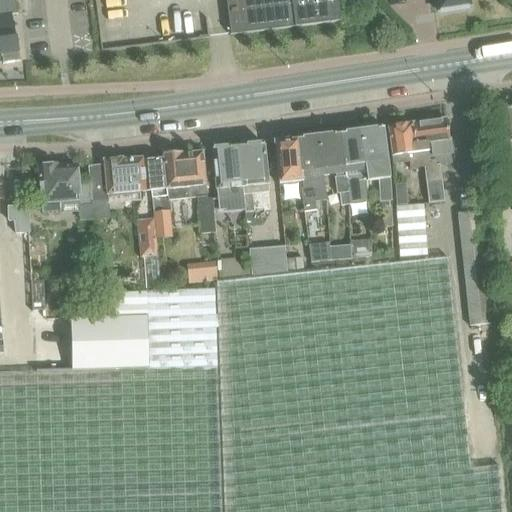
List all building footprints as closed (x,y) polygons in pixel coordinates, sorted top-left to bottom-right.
[(17,15),(14,0),(0,0),(0,63),(1,63),(2,65),(19,63),(15,39),(14,39),(12,29),(13,29),(11,16),(17,15)] [(225,0),(230,36),(339,23),(336,0),(225,0)] [(432,0),(435,11),(437,11),(438,13),(466,8),(466,6),(468,6),(467,0),(432,0)] [(511,110),(501,113),(503,129),(499,129),(501,141),(505,141),(507,155),(511,153),(511,110)] [(446,120),(412,125),(415,145),(427,143),(430,161),(435,160),(436,168),(440,167),(451,166),(449,155),(452,155),(446,120)] [(445,203),(440,167),(436,168),(435,160),(430,161),(427,143),(415,145),(412,125),(388,128),(393,165),(408,163),(409,170),(424,168),(429,206),(445,203)] [(381,131),(360,133),(366,182),(377,181),(379,203),(390,202),(387,170),(386,170),(381,131)] [(369,203),(366,182),(360,133),(339,136),(348,205),(369,203)] [(339,136),(317,139),(322,177),(323,177),(334,175),(336,195),(339,194),(340,206),(348,205),(339,136)] [(326,201),(323,177),(322,177),(317,139),(296,141),(301,183),(299,183),(302,211),(316,210),(315,202),(326,201)] [(278,185),(299,183),(301,183),(296,141),(273,144),(278,185)] [(263,145),(237,148),(244,213),(253,212),(251,195),(268,194),(263,145)] [(221,214),(243,212),(237,148),(212,150),(216,190),(218,190),(221,214)] [(184,153),(161,155),(162,159),(164,192),(165,191),(166,202),(168,202),(196,200),(199,235),(214,234),(211,200),(205,198),(204,187),(205,187),(202,153),(184,154),(184,153)] [(88,167),(89,184),(91,203),(106,202),(106,197),(145,193),(142,159),(121,161),(121,160),(102,162),(102,166),(88,167)] [(169,213),(168,202),(166,202),(165,191),(164,192),(162,159),(159,160),(159,159),(147,160),(153,220),(155,239),(169,238),(167,213),(169,213)] [(91,203),(89,184),(76,185),(75,167),(55,169),(55,167),(38,168),(40,204),(41,204),(42,214),(59,213),(59,205),(77,203),(77,207),(91,206),(91,203)] [(399,258),(426,256),(423,206),(395,208),(399,258)] [(390,208),(381,208),(382,228),(391,227),(390,208)] [(13,235),(27,234),(26,209),(7,210),(8,223),(13,223),(13,235)] [(469,327),(490,325),(478,213),(457,215),(469,327)] [(153,220),(136,222),(139,260),(156,258),(155,239),(153,220)] [(349,244),(349,246),(350,260),(372,258),(370,242),(349,244)] [(310,263),(330,261),(329,248),(328,244),(308,245),(310,263)] [(349,246),(329,248),(330,261),(350,260),(349,246)] [(247,250),(248,260),(250,278),(250,280),(285,276),(283,247),(247,250)] [(216,259),(218,281),(250,278),(248,260),(235,262),(234,257),(216,259)] [(215,284),(222,457),(223,511),(500,511),(497,466),(444,471),(345,481),(342,434),(376,431),(376,440),(441,433),(461,405),(446,258),(285,276),(250,280),(215,284)] [(302,259),(284,260),(286,274),(303,273),(302,259)] [(187,267),(190,283),(217,279),(215,263),(187,267)] [(157,271),(144,272),(145,289),(158,288),(157,271)] [(32,311),(44,310),(42,282),(31,283),(32,311)] [(212,291),(147,294),(149,370),(36,373),(0,374),(0,511),(219,511),(218,457),(212,291)] [(34,320),(36,373),(149,370),(147,294),(109,295),(110,318),(34,320)] [(443,457),(441,433),(376,440),(376,431),(342,434),(345,481),(444,471),(443,457)]
